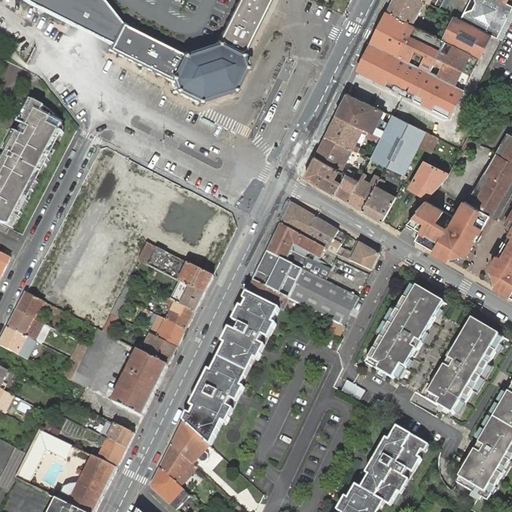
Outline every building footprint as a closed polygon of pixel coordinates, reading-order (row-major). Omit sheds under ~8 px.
[(237,0),(214,47),(183,57),(122,26),(101,0),(21,0),(28,4),(92,36),(110,45),(108,51),(171,82),(174,90),(171,92),(174,95),(177,93),(194,103),(194,105),(199,104),(199,102),(229,92),(231,93),(234,91),(232,89),(241,71),(244,71),(244,67),(241,67),(239,59),(268,0),(237,0)] [(421,0),(393,0),(388,11),(414,24),(425,2),(421,0)] [(470,0),(461,19),(502,40),(511,20),(511,6),(499,0),(470,0)] [(450,117),(480,57),(444,40),(444,39),(414,24),(388,11),(358,71),(404,94),(450,117)] [(444,40),(480,57),(491,35),(456,17),(444,40)] [(67,33),(81,41),(85,34),(70,26),(67,33)] [(371,132),(374,132),(384,111),(378,108),(348,93),(347,94),(336,114),(371,132)] [(45,106),(28,97),(17,119),(31,127),(27,136),(12,128),(0,151),(0,176),(5,179),(0,188),(0,187),(0,222),(10,227),(10,226),(16,216),(17,214),(26,196),(27,194),(36,177),(40,170),(49,151),(56,138),(61,129),(63,124),(61,121),(59,118),(57,114),(53,111),(50,109),(45,106)] [(359,152),(361,153),(363,150),(360,149),(361,147),(356,144),(362,132),(367,135),(368,134),(370,135),(371,132),(336,114),(326,136),(359,152)] [(403,174),(405,175),(419,145),(426,132),(393,115),(382,137),(372,158),(387,166),(403,174)] [(64,131),(61,129),(56,138),(59,140),(64,131)] [(426,132),(419,145),(431,151),(438,138),(426,132)] [(511,135),(508,134),(470,199),(472,200),(470,203),(491,215),(498,219),(499,218),(503,220),(508,223),(507,224),(507,225),(511,216),(511,197),(511,195),(511,135)] [(359,152),(326,136),(316,156),(338,169),(346,174),(348,170),(344,167),(352,152),(357,155),(359,152)] [(53,153),(49,151),(40,170),(43,171),(53,153)] [(357,155),(352,152),(347,161),(353,163),(357,155)] [(306,177),(336,194),(342,182),(345,177),(346,174),(338,169),(316,156),(306,176),(306,177)] [(447,178),(449,174),(425,161),(410,188),(429,198),(436,190),(444,181),(447,178)] [(336,194),(349,202),(360,181),(350,176),(352,172),(348,170),(346,174),(345,177),(342,182),(336,194)] [(349,202),(363,210),(376,186),(380,178),(375,175),(370,183),(365,180),(367,176),(364,174),(360,181),(349,202)] [(39,179),(36,177),(27,194),(31,196),(39,179)] [(363,210),(383,222),(396,197),(381,189),(385,181),(380,178),(376,186),(363,210)] [(29,198),(26,196),(17,214),(20,216),(29,198)] [(415,241),(440,255),(470,203),(468,202),(466,201),(456,218),(426,201),(419,209),(420,210),(409,223),(421,230),(415,241)] [(440,255),(446,259),(447,259),(452,260),(456,260),(459,259),(462,258),(464,257),(469,253),(491,215),(470,203),(440,255)] [(292,205),(281,225),(307,239),(318,219),(293,204),(292,205)] [(19,218),(16,216),(10,226),(14,228),(19,218)] [(336,255),(337,254),(341,247),(342,245),(335,240),(337,235),(340,231),(318,219),(307,239),(325,249),(336,255)] [(281,225),(268,252),(285,261),(291,250),(294,244),(320,258),(325,249),(307,239),(281,225)] [(493,282),(494,284),(501,277),(511,265),(511,232),(494,264),(493,266),(491,272),(491,277),(493,282)] [(345,240),(337,236),(335,240),(342,245),(345,240)] [(205,295),(214,276),(213,276),(190,264),(158,248),(148,243),(139,261),(149,266),(181,282),(205,295)] [(373,271),(381,255),(361,243),(355,255),(354,257),(346,254),(348,251),(341,247),(337,254),(339,255),(352,262),(373,271)] [(303,270),(325,281),(327,277),(331,269),(330,269),(291,250),(285,261),(303,270)] [(0,252),(0,278),(1,279),(8,265),(11,258),(0,252)] [(268,252),(254,281),(283,296),(289,299),(290,299),(334,322),(345,327),(346,328),(360,298),(345,291),(325,281),(303,270),(285,261),(268,252)] [(501,291),(511,297),(511,265),(501,277),(494,284),(497,288),(501,291)] [(411,272),(402,267),(397,278),(406,283),(411,272)] [(347,287),(327,277),(325,281),(345,291),(347,287)] [(277,308),(281,309),(284,311),(290,299),(289,299),(283,296),(254,281),(248,293),(277,308)] [(196,313),(205,295),(181,282),(172,300),(177,303),(196,313)] [(132,285),(128,283),(121,296),(125,299),(132,285)] [(445,304),(413,285),(367,364),(394,380),(402,366),(406,369),(445,304)] [(45,302),(27,293),(18,311),(36,320),(42,307),(47,309),(59,315),(61,311),(57,308),(56,308),(50,304),(45,302)] [(184,421),(211,446),(224,422),(227,424),(238,402),(242,394),(245,388),(242,387),(255,359),(259,361),(262,355),(266,347),(277,325),(273,323),(281,309),(277,308),(248,293),(244,300),(248,302),(244,308),(241,307),(234,321),(230,329),(226,337),(223,343),(226,344),(213,372),(209,370),(191,406),(196,408),(192,415),(188,413),(184,421)] [(172,300),(168,298),(165,303),(171,305),(168,310),(172,312),(168,321),(187,331),(196,313),(177,303),(172,300)] [(127,302),(120,299),(112,314),(113,315),(119,318),(127,302)] [(18,311),(9,328),(28,338),(35,341),(44,324),(42,323),(36,320),(18,311)] [(45,317),(39,314),(36,320),(42,323),(45,317)] [(119,318),(113,315),(103,333),(111,336),(120,319),(119,318)] [(178,348),(187,331),(168,321),(167,320),(158,316),(150,334),(152,335),(159,338),(178,348)] [(505,339),(472,319),(425,399),(454,415),(462,401),(467,404),(505,339)] [(328,333),(340,339),(345,327),(334,322),(328,333)] [(9,328),(0,344),(19,355),(28,338),(9,328)] [(113,337),(103,333),(98,330),(90,347),(81,364),(75,374),(72,381),(87,388),(113,337)] [(169,366),(178,348),(159,338),(152,335),(143,353),(169,366)] [(28,338),(19,355),(29,360),(38,342),(35,341),(28,338)] [(90,347),(82,343),(73,360),(81,364),(90,347)] [(144,417),(169,366),(143,353),(141,352),(115,403),(144,417)] [(73,360),(73,359),(67,370),(75,374),(81,364),(73,360)] [(0,366),(0,389),(1,389),(4,383),(3,382),(8,371),(0,366)] [(402,366),(394,380),(398,383),(406,369),(402,366)] [(355,388),(346,383),(343,389),(341,393),(357,403),(359,404),(365,394),(355,388)] [(511,460),(511,389),(457,483),(452,491),(474,504),(471,510),(475,511),(484,511),(491,502),(488,501),(511,460)] [(462,401),(454,415),(458,418),(467,404),(462,401)] [(64,404),(59,402),(54,411),(53,415),(57,417),(59,414),(64,404)] [(50,419),(43,432),(48,435),(55,421),(50,419)] [(112,423),(109,421),(101,436),(103,437),(104,437),(109,439),(109,440),(128,449),(136,434),(116,425),(112,423)] [(205,451),(210,446),(211,446),(184,421),(172,445),(194,464),(199,459),(202,462),(206,462),(210,459),(209,455),(205,451)] [(430,446),(398,428),(390,441),(387,440),(375,461),(371,468),(367,474),(370,476),(363,489),(357,486),(350,500),(346,498),(343,504),(339,511),(338,511),(380,511),(386,503),(391,506),(399,493),(402,495),(405,489),(410,481),(422,460),(419,458),(423,451),(426,453),(430,446)] [(60,432),(53,429),(50,436),(57,439),(60,432)] [(36,442),(29,455),(18,479),(30,485),(47,451),(67,460),(73,447),(57,439),(50,436),(48,435),(43,432),(41,431),(41,432),(36,442)] [(118,469),(128,449),(109,440),(109,439),(104,437),(103,437),(100,444),(104,446),(106,446),(105,449),(99,459),(118,469)] [(31,439),(24,452),(29,455),(36,442),(31,439)] [(198,468),(194,464),(172,445),(161,468),(181,487),(198,468)] [(18,479),(29,455),(16,448),(0,481),(0,485),(10,492),(18,479)] [(104,497),(118,469),(99,459),(94,457),(92,461),(86,473),(85,473),(79,470),(77,474),(83,477),(84,477),(80,484),(80,485),(104,497)] [(161,468),(152,485),(153,489),(170,504),(177,510),(191,496),(186,491),(181,487),(161,468)] [(83,511),(96,511),(104,497),(80,485),(80,484),(73,483),(66,487),(60,500),(83,511)] [(83,511),(60,500),(59,499),(52,511),(83,511)]
